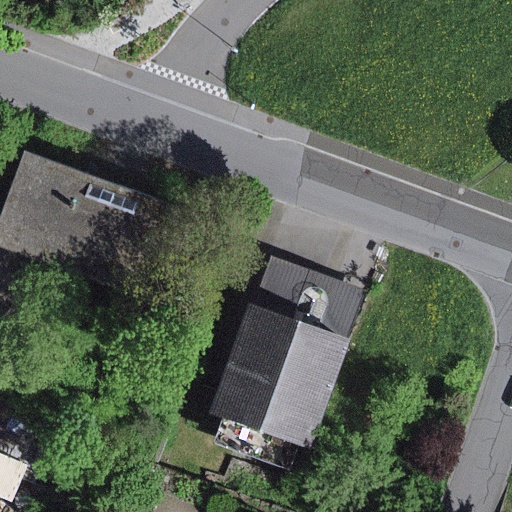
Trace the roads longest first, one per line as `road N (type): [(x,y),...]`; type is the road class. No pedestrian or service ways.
road 1 (residential): [(156,125),(511,250)]
road 2 (residential): [(0,68),(156,125)]
road 3 (residential): [(156,125),(170,91),(241,0)]
road 4 (residential): [(511,380),(466,511)]
